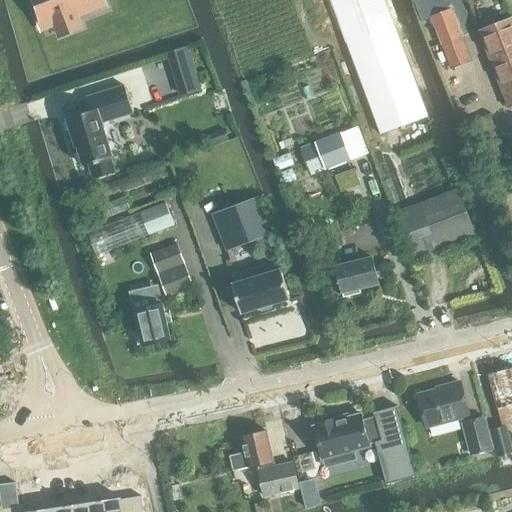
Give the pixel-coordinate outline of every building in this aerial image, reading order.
[(27,0),(41,34),(54,29),(58,39),(85,29),(81,19),(108,9),(105,0),(27,0)] [(385,0),(330,0),(346,44),(395,26),(385,0)] [(430,17),(442,46),(451,69),(472,61),(463,38),(452,9),(430,17)] [(508,109),(511,106),(511,17),(477,31),(508,109)] [(395,26),(346,44),(380,134),(428,116),(395,26)] [(167,53),(171,66),(192,60),(188,47),(167,53)] [(113,157),(102,122),(117,118),(115,110),(130,105),(124,85),(85,97),(90,111),(67,118),(76,148),(78,147),(83,166),(88,164),(93,179),(115,172),(111,157),(113,157)] [(309,176),(351,159),(341,132),(298,148),(309,176)] [(341,192),(361,185),(355,169),(335,176),(341,192)] [(415,257),(476,234),(459,189),(399,212),(415,257)] [(213,215),(227,251),(272,234),(258,197),(213,215)] [(165,202),(88,233),(96,256),(174,226),(165,202)] [(177,242),(149,252),(166,298),(194,288),(177,242)] [(344,298),(362,293),(360,288),(379,284),(372,256),(336,265),(344,298)] [(264,274),(262,267),(247,271),(249,279),(232,284),(241,313),(259,308),(260,309),(272,305),(272,304),(290,299),(281,269),(264,274)] [(143,345),(170,339),(162,303),(134,309),(143,345)] [(511,414),(511,390),(507,371),(506,371),(506,373),(484,379),(491,403),(482,405),(485,415),(491,437),(504,434),(500,418),(511,414)] [(427,429),(470,417),(460,381),(445,385),(446,387),(418,395),(427,429)] [(316,424),(313,425),(322,456),(338,451),(340,461),(356,457),(353,447),(370,443),(369,442),(375,440),(386,483),(416,475),(398,405),(374,411),(374,414),(363,417),(362,412),(336,419),(336,415),(316,420),(316,424)] [(470,456),(494,449),(491,437),(485,415),(461,422),(470,456)] [(275,466),(274,462),(267,431),(242,436),(246,452),(230,456),(233,472),(257,467),(264,497),(299,489),(293,462),(275,466)] [(15,482),(0,484),(0,497),(2,509),(14,507),(19,507),(15,482)] [(141,496),(121,499),(122,511),(125,511),(143,509),(141,496)] [(121,497),(87,502),(88,511),(122,511),(121,499),(121,497)] [(88,511),(87,502),(55,507),(56,511),(88,511)] [(256,511),(263,511),(262,503),(255,504),(256,511)]
